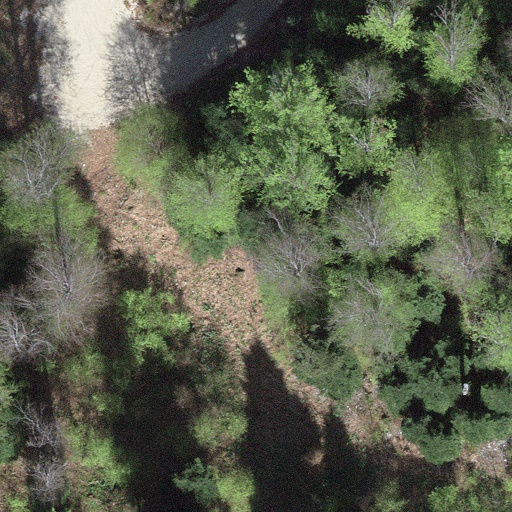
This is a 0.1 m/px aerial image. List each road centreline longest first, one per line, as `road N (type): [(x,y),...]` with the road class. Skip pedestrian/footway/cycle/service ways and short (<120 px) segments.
road 1 (track): [(96,66),(127,79),(164,67),(255,0)]
road 2 (track): [(96,66),(47,116),(0,143)]
